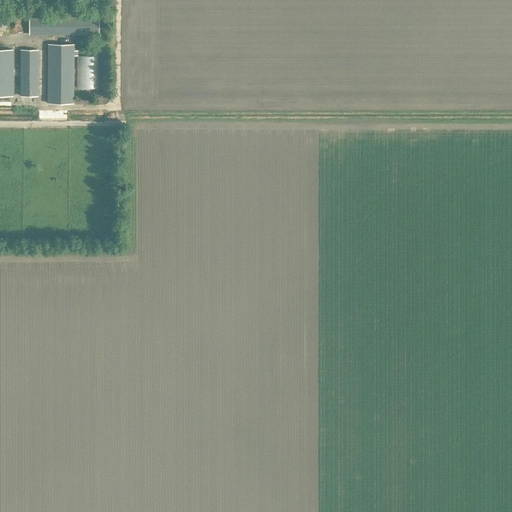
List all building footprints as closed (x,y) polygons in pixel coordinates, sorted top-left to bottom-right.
[(99,35),(99,14),(29,14),(29,34),(99,35)] [(73,103),(74,44),(48,44),(48,103),(73,103)] [(0,95),(13,96),(13,50),(0,49),(0,95)] [(38,96),(38,50),(21,50),(21,96),(38,96)] [(96,84),(98,53),(84,52),(83,84),(96,84)]
